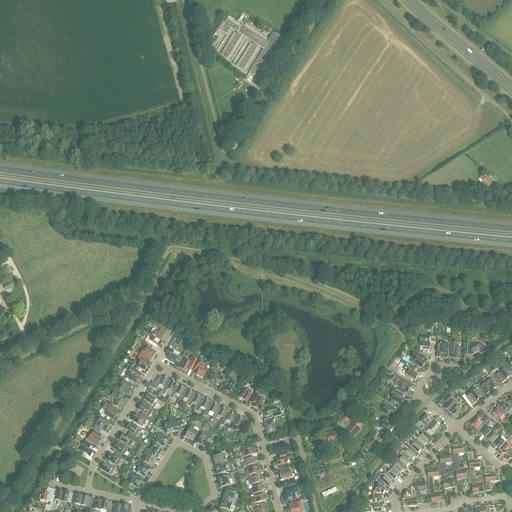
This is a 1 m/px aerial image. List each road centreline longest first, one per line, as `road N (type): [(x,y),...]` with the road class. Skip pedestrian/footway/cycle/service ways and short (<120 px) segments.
road 1 (motorway): [(511,229),(0,169)]
road 2 (motorway): [(0,181),(511,241)]
road 3 (unclassified): [(344,0),(242,155),(0,125)]
road 4 (unclassified): [(0,511),(133,302),(0,371)]
road 5 (unclassified): [(226,159),(328,0)]
road 6 (unclassified): [(381,0),(511,119)]
road 7 (track): [(226,159),(183,0)]
road 8 (residential): [(138,502),(177,444),(203,456),(212,492),(192,511)]
road 9 (residential): [(92,491),(93,463),(157,363)]
road 10 (residential): [(157,363),(253,414),(263,447)]
road 11 (secondary): [(511,89),(407,0)]
